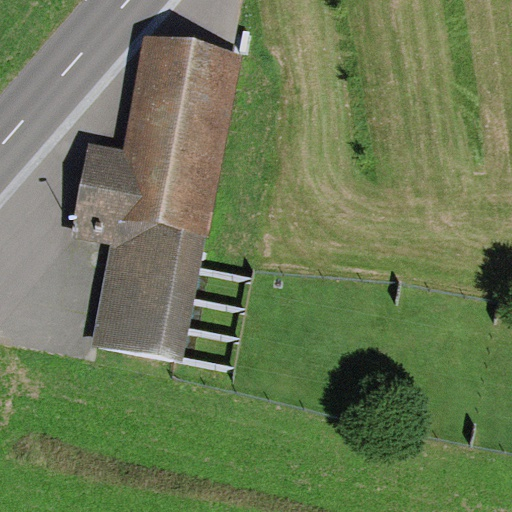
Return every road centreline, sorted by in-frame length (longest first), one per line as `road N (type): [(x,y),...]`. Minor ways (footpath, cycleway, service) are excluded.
road 1 (tertiary): [(0,141),(122,0)]
road 2 (track): [(0,164),(6,282),(45,325)]
